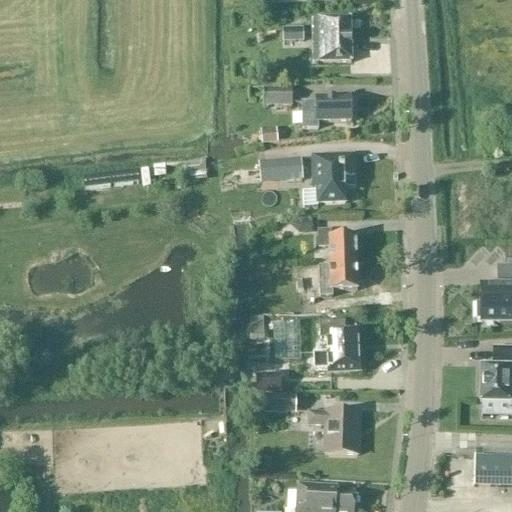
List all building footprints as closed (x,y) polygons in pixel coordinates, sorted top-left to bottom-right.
[(350,65),(351,65),(349,20),(311,21),(313,65),(350,64),(350,65)] [(283,45),(303,44),(303,31),(283,31),(283,45)] [(291,108),(291,92),(263,93),(263,109),(291,108)] [(302,105),(302,116),(303,132),(316,132),(316,125),(350,124),(350,123),(353,123),(353,111),(350,111),(350,100),(315,101),(315,104),(302,105)] [(276,145),(275,131),(260,132),(261,146),(276,145)] [(344,191),(354,191),(353,169),(351,165),(347,165),(347,158),(312,159),(313,192),(316,192),(317,207),(344,206),(344,191)] [(299,162),(258,166),(260,185),(301,181),(299,162)] [(206,183),(205,163),(186,164),(188,184),(206,183)] [(260,183),(258,167),(244,169),(245,184),(260,183)] [(138,186),(137,175),(114,178),(116,189),(138,186)] [(85,182),(87,193),(111,189),(109,178),(85,182)] [(329,267),(356,266),(355,239),(329,240),(329,234),(318,234),(318,250),(329,250),(329,267)] [(356,266),(329,267),(329,269),(319,269),(320,300),(331,299),(330,293),(357,293),(356,266)] [(480,287),(480,306),(476,306),(476,322),(480,322),(480,325),(511,324),(511,268),(496,269),(496,286),(480,287)] [(284,299),(293,283),(276,273),(267,290),(284,299)] [(249,343),(264,343),(263,329),(263,318),(249,318),(249,330),(249,343)] [(359,375),(358,333),(344,333),(344,323),(319,324),(319,341),(326,341),(327,356),(313,357),(313,373),(327,372),(327,376),(359,375)] [(271,328),(277,345),(289,341),(283,324),(271,328)] [(511,352),(494,352),(494,368),(511,368),(511,352)] [(511,368),(480,368),(479,419),(511,419),(511,415),(511,368)] [(256,378),(257,397),(281,396),(280,378),(276,378),(274,377),(262,377),(261,378),(256,378)] [(263,416),(296,416),(297,398),(263,398),(263,416)] [(357,458),(358,416),(325,415),(325,416),(308,415),(308,428),(325,428),(324,456),(357,458)] [(511,490),(511,458),(474,458),(474,489),(511,490)] [(352,511),(353,510),(356,508),(357,501),(353,498),(353,495),(337,494),(337,490),(297,488),(296,511),(352,511)]
